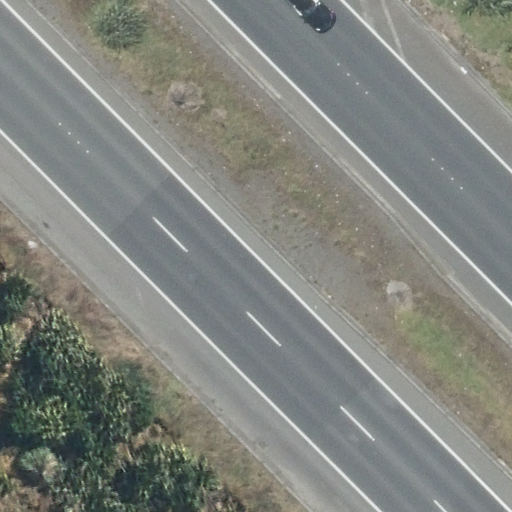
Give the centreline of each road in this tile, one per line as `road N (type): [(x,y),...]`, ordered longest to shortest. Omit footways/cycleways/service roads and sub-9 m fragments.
road 1 (motorway): [(434,511),(0,71)]
road 2 (motorway): [(266,0),(511,247)]
